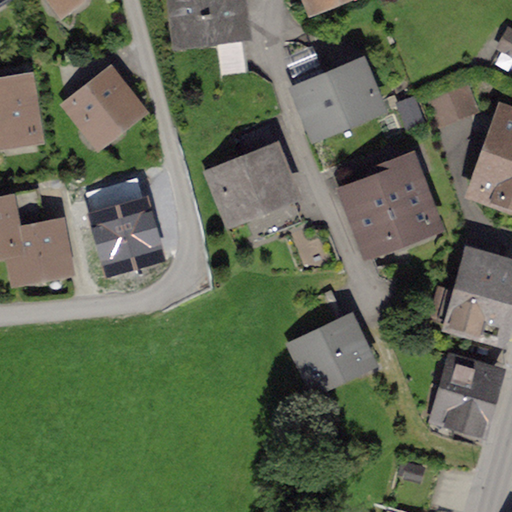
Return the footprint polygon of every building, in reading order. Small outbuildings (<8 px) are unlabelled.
[(236,0),(174,0),(179,38),(240,30),(236,0)] [(511,33),(510,32),(501,48),(511,54),(511,33)] [(359,68),(301,92),(317,129),(375,105),(359,68)] [(109,77),(73,105),(99,138),(135,110),(109,77)] [(0,139),(32,135),(24,82),(0,85),(0,139)] [(463,86),(432,98),(440,120),(471,108),(463,86)] [(413,98),(397,104),(407,129),(422,123),(413,98)] [(511,118),(505,116),(478,191),(511,202),(511,118)] [(251,162),(216,177),(231,214),(241,210),(253,240),(300,221),(273,156),(277,154),(266,128),(241,138),(251,162)] [(349,196),(369,248),(432,224),(407,159),(383,169),(388,181),(349,196)] [(3,195),(3,197),(12,246),(18,276),(63,267),(56,228),(41,230),(33,189),(3,195)] [(0,248),(12,246),(3,197),(0,197),(0,248)] [(439,287),(431,317),(453,323),(453,325),(497,337),(511,286),(511,267),(472,256),(461,293),(439,287)] [(348,325),(299,348),(317,384),(365,362),(348,325)] [(436,421),(477,433),(493,378),(453,366),(455,360),(439,355),(431,385),(446,389),(436,421)]
